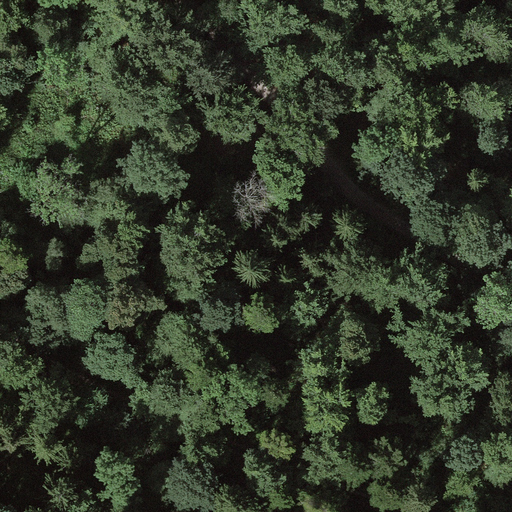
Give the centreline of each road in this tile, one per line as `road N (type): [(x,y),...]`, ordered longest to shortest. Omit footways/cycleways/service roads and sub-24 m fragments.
road 1 (track): [(511,299),(281,119),(176,0)]
road 2 (track): [(0,327),(147,405),(382,511)]
road 3 (track): [(56,355),(82,423),(186,511)]
